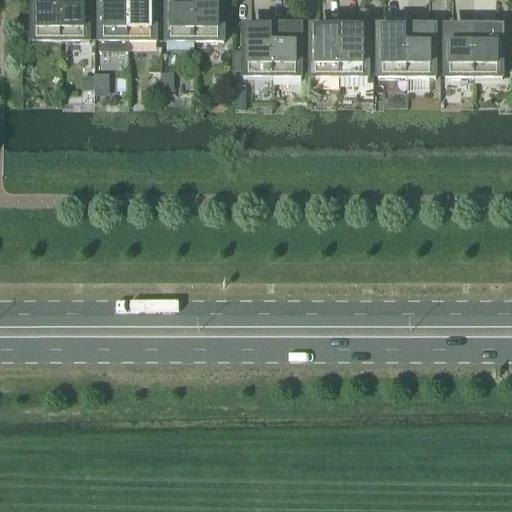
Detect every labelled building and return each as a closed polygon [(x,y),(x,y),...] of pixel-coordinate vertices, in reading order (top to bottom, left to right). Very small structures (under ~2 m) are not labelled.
[(60,45),(60,0),(37,0),(38,1),(32,1),(32,45),(60,45)] [(89,45),(89,1),(83,1),(83,0),(60,0),(60,45),(89,45)] [(127,45),(127,0),(105,0),(105,1),(99,1),(99,45),(127,45)] [(156,45),(156,1),(150,1),(150,0),(127,0),(127,45),(156,45)] [(194,45),(194,0),(172,0),(172,1),(166,1),(166,45),(194,45)] [(223,45),(223,1),(217,1),(217,0),(194,0),(194,45),(223,45)] [(272,80),(272,29),(250,29),(250,37),(243,37),(243,80),(272,80)] [(301,81),(301,37),(295,37),(295,29),(272,29),(272,80),(301,81)] [(339,81),(339,30),(317,30),(317,37),(310,37),(310,81),(339,81)] [(368,81),(368,37),(362,37),(362,30),(339,30),(339,81),(368,81)] [(407,81),(407,30),(384,30),(384,37),(378,37),(377,81),(407,81)] [(435,81),(435,37),(429,37),(429,30),(407,30),(407,81),(435,81)] [(473,81),(473,30),(451,30),(451,37),(445,37),(445,81),(473,81)] [(502,81),(502,37),(496,37),(496,30),(473,30),(473,81),(502,81)]
